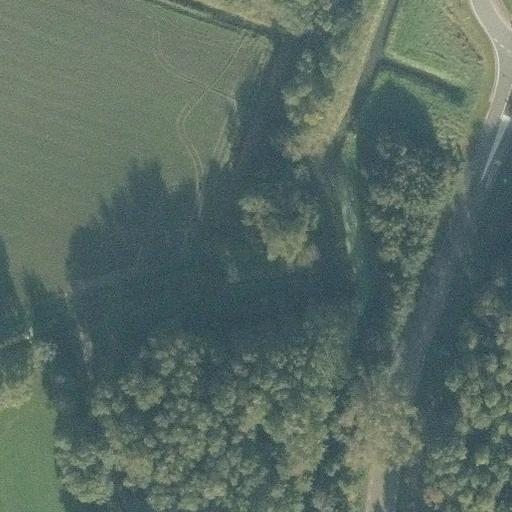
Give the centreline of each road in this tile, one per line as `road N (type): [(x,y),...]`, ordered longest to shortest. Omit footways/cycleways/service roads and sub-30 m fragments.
road 1 (tertiary): [(381,511),(399,392),(482,172)]
road 2 (tertiary): [(509,44),(482,172)]
